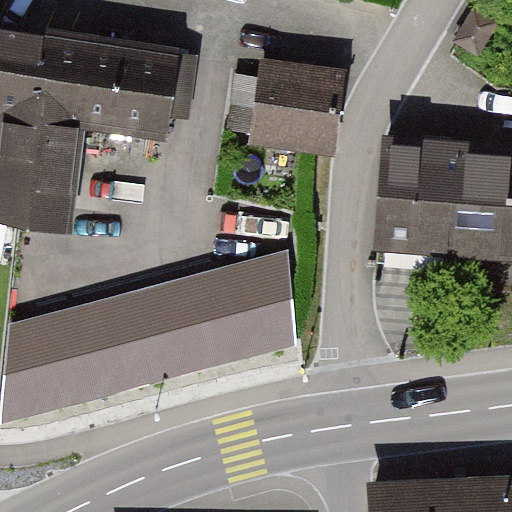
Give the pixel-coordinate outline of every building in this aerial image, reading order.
[(496,25),(476,13),(459,40),(478,52),(496,25)] [(187,118),(197,53),(0,25),(0,199),(67,209),(79,122),(169,135),(171,116),(187,118)] [(345,77),(264,66),(254,135),(336,146),(345,77)] [(459,247),(467,150),(388,144),(380,253),(458,259),(459,247)] [(511,152),(467,150),(459,247),(511,250),(511,152)] [(289,261),(14,334),(7,411),(292,335),(289,261)] [(511,511),(511,482),(470,484),(472,511),(511,511)] [(472,511),(470,484),(376,489),(378,511),(472,511)]
